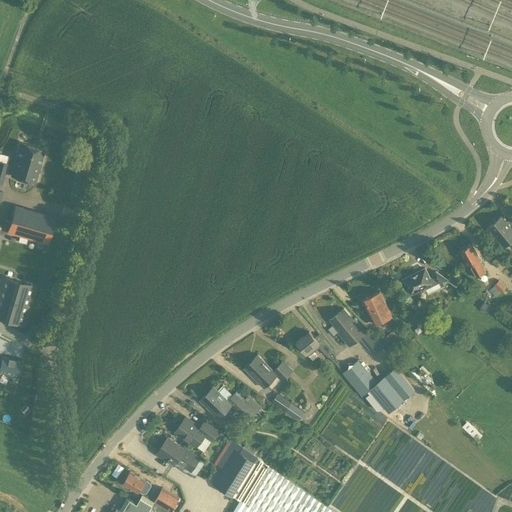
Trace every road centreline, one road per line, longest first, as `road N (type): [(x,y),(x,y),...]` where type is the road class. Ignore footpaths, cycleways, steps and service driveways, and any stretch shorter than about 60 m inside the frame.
road 1 (unclassified): [(63,511),(132,421),(243,326),(474,202)]
road 2 (tertiary): [(206,0),(393,59),(488,110)]
